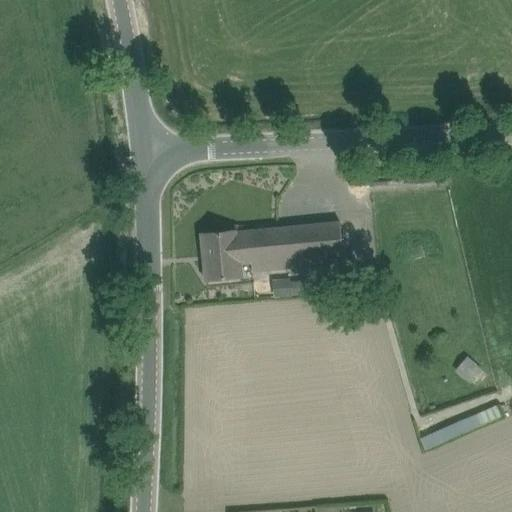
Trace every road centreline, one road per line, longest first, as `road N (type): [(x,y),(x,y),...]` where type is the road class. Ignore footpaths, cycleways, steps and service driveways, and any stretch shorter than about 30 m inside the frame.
road 1 (unclassified): [(511,132),(144,149)]
road 2 (tertiary): [(141,511),(150,306),(144,149)]
road 3 (tertiary): [(144,149),(116,0)]
